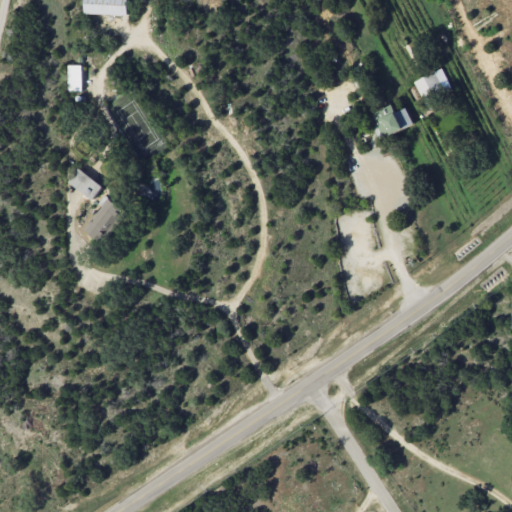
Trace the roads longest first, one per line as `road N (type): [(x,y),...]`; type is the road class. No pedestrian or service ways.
road 1 (secondary): [(121,511),(430,304),(511,238)]
road 2 (residential): [(312,384),(393,511)]
